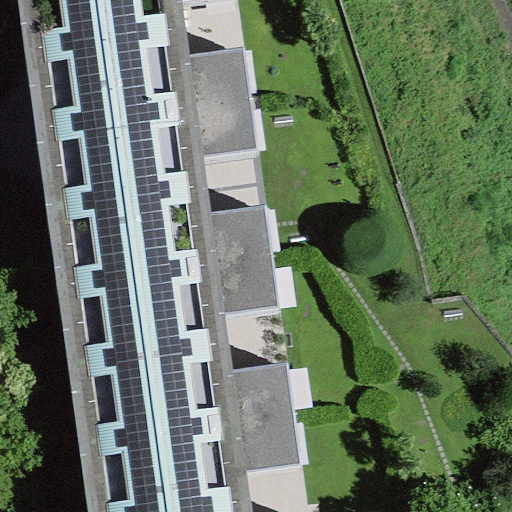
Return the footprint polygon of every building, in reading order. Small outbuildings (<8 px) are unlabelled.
[(22,0),(27,28),(185,8),(183,0),(22,0)] [(189,41),(185,8),(27,28),(46,191),(207,171),(203,144),(255,138),(242,34),(189,41)] [(211,198),(207,171),(46,191),(67,351),(229,330),(225,301),(278,294),(265,192),(211,198)] [(233,360),(229,330),(67,351),(87,511),(111,511),(250,493),(247,461),(301,454),(288,353),(233,360)] [(278,511),(252,511),(250,493),(111,511),(310,511),(310,508),(278,511)]
